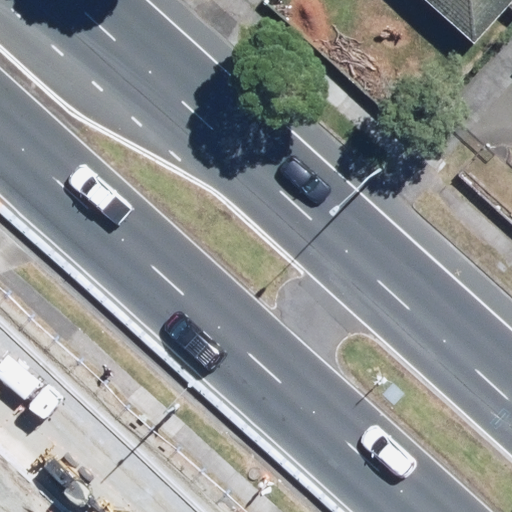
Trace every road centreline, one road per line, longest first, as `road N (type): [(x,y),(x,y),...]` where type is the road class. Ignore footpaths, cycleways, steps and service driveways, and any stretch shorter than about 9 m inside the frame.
road 1 (primary): [(68,0),(511,393)]
road 2 (primary): [(151,511),(0,378)]
